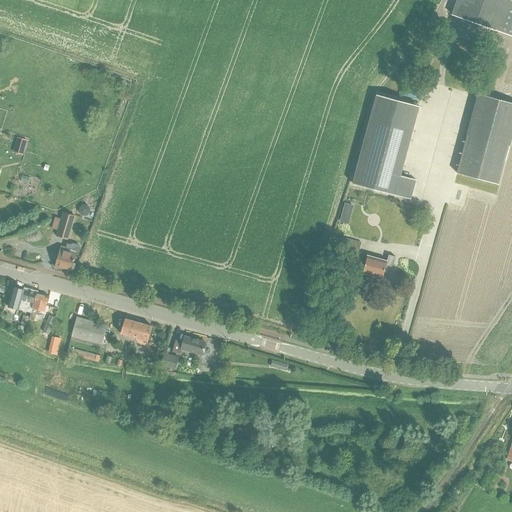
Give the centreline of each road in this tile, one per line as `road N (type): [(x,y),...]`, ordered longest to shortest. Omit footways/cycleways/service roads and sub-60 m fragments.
road 1 (secondary): [(511,387),(379,374),(0,268)]
road 2 (unknown): [(394,367),(455,104)]
